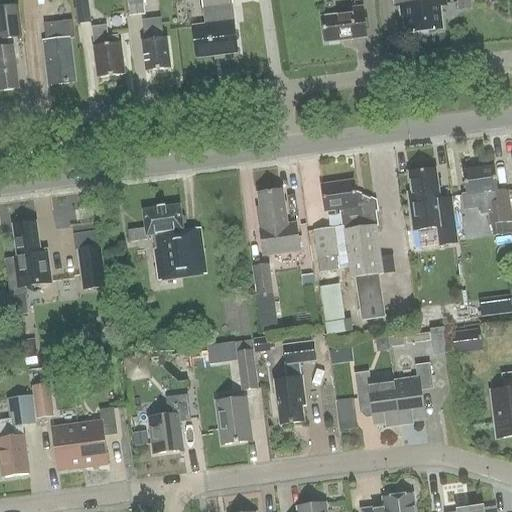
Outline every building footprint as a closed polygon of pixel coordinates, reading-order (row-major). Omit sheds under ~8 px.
[(74,0),(78,25),(91,23),(87,0),(74,0)] [(127,0),(130,18),(146,16),(143,0),(127,0)] [(197,59),(238,54),(234,22),(231,23),(229,10),(233,9),(231,0),(202,0),(204,13),(208,13),(210,25),(193,28),(197,59)] [(435,33),(438,30),(442,29),(439,6),(447,6),(445,0),(395,0),(396,6),(401,6),(402,16),(405,16),(407,34),(427,31),(430,33),(435,33)] [(457,0),(459,11),(474,9),(472,0),(457,0)] [(19,6),(0,8),(0,42),(23,39),(19,6)] [(326,44),(367,39),(363,8),(350,9),(351,15),(323,18),(326,44)] [(143,21),(144,31),(146,41),(142,42),(146,73),(171,70),(167,39),(164,39),(161,19),(143,21)] [(71,39),(75,39),(73,21),(44,25),(46,41),(43,41),(49,86),(76,83),(71,39)] [(121,44),(119,44),(118,36),(108,37),(107,26),(93,28),(95,47),(94,47),(98,79),(125,76),(121,44)] [(0,92),(19,89),(13,47),(0,49),(0,92)] [(511,233),(511,214),(509,191),(498,192),(494,168),(464,172),(467,196),(463,196),(465,209),(489,205),(490,213),(489,213),(492,236),(511,233)] [(452,200),(440,201),(436,170),(409,174),(412,194),(409,194),(414,232),(438,228),(440,246),(458,244),(452,200)] [(358,194),(356,194),(354,182),(322,186),(326,213),(336,211),(337,215),(341,214),(343,229),(314,232),(320,273),(322,273),(339,271),(350,270),(351,282),(356,281),(362,323),(385,319),(380,278),(384,277),(377,228),(379,227),(377,213),(379,213),(377,201),(358,194)] [(296,225),(288,226),(283,192),(259,195),(260,209),(257,209),(260,231),(261,231),(264,257),(300,252),(296,225)] [(159,282),(207,275),(200,230),(184,232),(180,206),(143,211),(146,229),(129,232),(131,243),(148,241),(147,237),(153,236),(159,282)] [(28,314),(25,296),(24,287),(52,283),(47,251),(40,252),(36,224),(14,227),(18,259),(6,260),(16,338),(23,337),(20,315),(28,314)] [(106,288),(100,248),(79,251),(84,291),(106,288)] [(269,264),(253,266),(263,335),(279,333),(269,264)] [(326,332),(345,331),(342,284),(323,285),(326,332)] [(480,328),(452,332),(455,353),(465,352),(463,340),(482,338),(480,328)] [(403,336),(391,338),(392,348),(404,346),(403,336)] [(389,338),(375,340),(377,353),(391,351),(389,338)] [(39,366),(35,341),(18,343),(22,369),(39,366)] [(243,392),(259,390),(251,342),(212,349),(214,361),(229,358),(229,361),(238,359),(243,392)] [(300,364),(316,361),(314,343),(284,347),(287,365),(285,365),(287,381),(275,383),(281,426),(305,423),(301,400),(305,399),(300,364)] [(341,351),(330,352),(332,366),(343,365),(341,351)] [(394,382),(400,427),(413,425),(412,421),(425,419),(421,391),(433,389),(430,365),(416,367),(418,379),(394,382)] [(83,383),(82,372),(71,374),(72,384),(83,383)] [(388,428),(400,427),(394,382),(370,385),(369,374),(355,375),(359,400),(371,398),(375,426),(388,425),(388,428)] [(511,375),(504,376),(505,391),(491,392),(497,440),(511,437),(511,375)] [(50,384),(32,386),(36,418),(54,416),(50,384)] [(154,455),(183,451),(179,421),(192,419),(188,395),(166,399),(169,417),(149,420),(154,455)] [(0,456),(3,479),(30,476),(23,425),(36,423),(33,397),(8,400),(10,420),(0,421),(0,456)] [(253,442),(247,399),(216,403),(222,446),(253,442)] [(102,423),(78,427),(84,469),(108,466),(104,438),(117,436),(114,410),(100,412),(102,423)] [(84,469),(78,427),(53,430),(59,472),(84,469)] [(133,434),(135,447),(149,445),(147,432),(133,434)] [(414,511),(413,496),(384,500),(385,509),(362,511),(414,511)]
